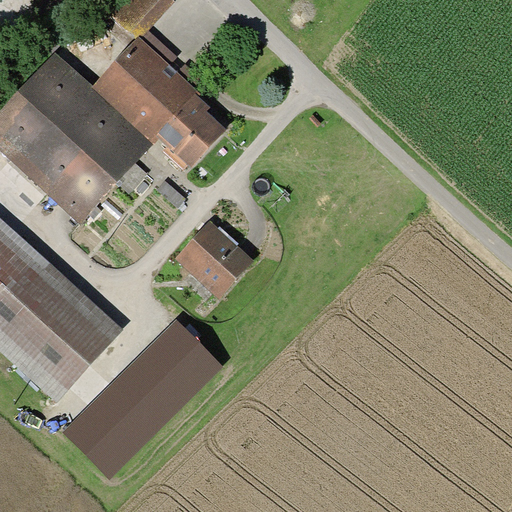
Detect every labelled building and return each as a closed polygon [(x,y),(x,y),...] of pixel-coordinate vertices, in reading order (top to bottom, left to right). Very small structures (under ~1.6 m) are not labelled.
[(130,34),(161,0),(132,0),(114,20),(130,34)] [(169,161),(181,172),(188,164),(189,165),(217,135),(129,55),(102,85),(169,147),(164,153),(171,159),(169,161)] [(144,152),(47,64),(0,115),(0,144),(82,221),(144,152)] [(0,350),(60,404),(121,338),(0,228),(0,350)] [(217,297),(246,265),(208,230),(179,262),(217,297)]
